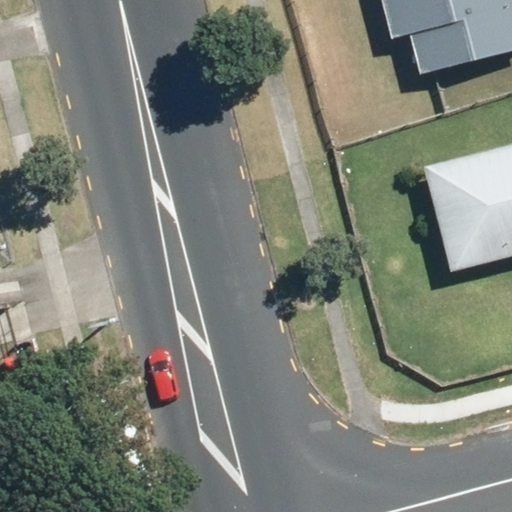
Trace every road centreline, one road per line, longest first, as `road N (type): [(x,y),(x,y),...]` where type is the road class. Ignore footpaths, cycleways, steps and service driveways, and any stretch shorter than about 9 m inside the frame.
road 1 (secondary): [(238,511),(116,0)]
road 2 (residential): [(391,511),(511,480)]
